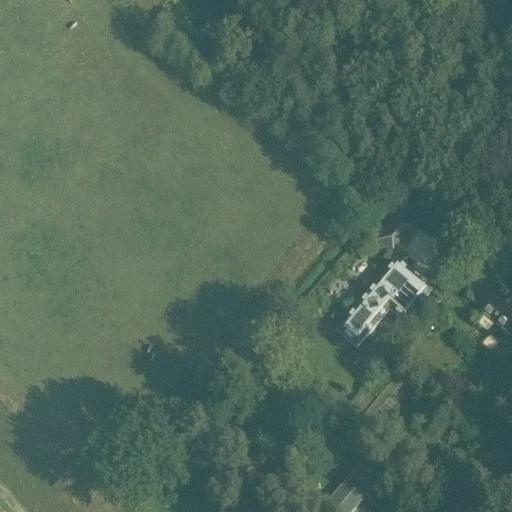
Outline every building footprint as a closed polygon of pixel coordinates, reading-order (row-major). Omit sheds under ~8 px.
[(401,217),(396,213),(374,240),(381,245),(392,255),(415,229),(401,217)] [(415,315),(423,305),(422,304),(431,293),(396,263),(337,334),(357,351),(389,312),(405,325),(414,314),(415,315)] [(464,285),(476,295),(493,274),(481,264),(464,285)] [(511,300),(499,289),(479,313),(509,338),(511,334),(511,300)] [(492,450),(484,462),(496,470),(504,458),(492,450)] [(448,475),(462,460),(453,451),(438,465),(448,475)] [(482,463),(475,474),(485,481),(492,470),(482,463)] [(355,511),(380,483),(361,467),(329,503),(339,511),(355,511)] [(268,483),(255,498),(265,506),(277,491),(268,483)]
